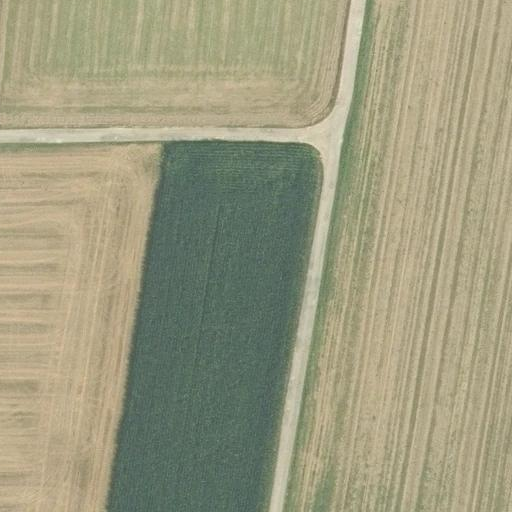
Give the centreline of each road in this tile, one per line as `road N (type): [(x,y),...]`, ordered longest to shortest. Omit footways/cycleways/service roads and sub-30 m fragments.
road 1 (track): [(333,138),(274,511)]
road 2 (track): [(355,0),(333,138)]
